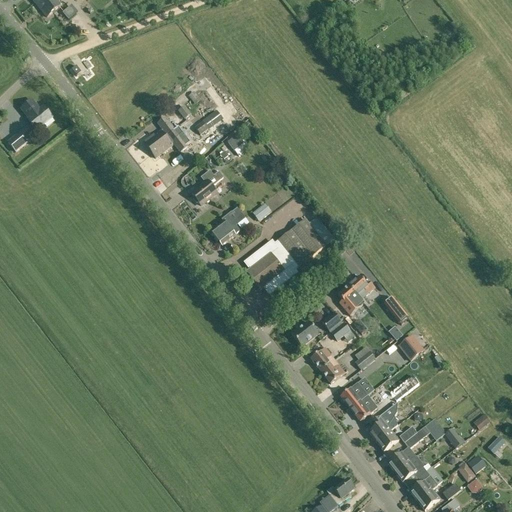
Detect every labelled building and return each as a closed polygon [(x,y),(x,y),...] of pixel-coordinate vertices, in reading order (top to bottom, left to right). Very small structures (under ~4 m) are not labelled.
[(39,0),(37,2),(44,10),(41,12),(47,18),(60,8),(55,2),(57,0),(39,0)] [(69,20),(76,14),(77,14),(74,10),(71,7),(63,14),(69,20)] [(195,105),(200,101),(194,93),(189,97),(195,105)] [(31,102),(21,110),(28,119),(28,120),(32,126),(28,130),(27,128),(8,143),(16,153),(35,138),(32,135),(52,119),(43,107),(38,111),(31,102)] [(184,109),(179,112),(185,120),(190,116),(184,109)] [(202,123),(203,123),(208,130),(222,119),(216,112),(202,123)] [(146,144),(144,145),(156,160),(174,146),(180,154),(188,148),(180,137),(177,134),(168,141),(166,138),(174,131),(165,120),(158,125),(162,130),(153,138),(151,137),(144,142),(146,144)] [(208,130),(203,123),(195,129),(200,136),(208,130)] [(240,135),(227,144),(233,152),(246,143),(240,135)] [(212,188),(223,179),(219,173),(214,178),(205,184),(192,195),(194,197),(193,200),(197,204),(199,204),(201,207),(217,194),(212,188)] [(264,206),(252,215),(258,223),(270,214),(264,206)] [(224,223),(212,233),(222,247),(235,236),(240,232),(236,227),(246,219),(238,210),(232,214),(231,214),(223,221),(224,223)] [(247,274),(261,291),(264,289),(269,296),(297,274),(295,272),(326,247),(305,221),(274,245),(272,243),(245,264),(250,271),(247,274)] [(349,288),(361,302),(375,289),(370,283),(367,286),(360,278),(349,288)] [(360,308),(364,305),(349,288),(338,297),(343,303),(340,305),(351,318),(361,309),(360,308)] [(400,324),(408,317),(400,306),(393,298),(385,305),(400,324)] [(334,315),(322,324),(330,333),(342,324),(338,320),(335,315),(334,315)] [(353,326),(361,335),(366,330),(358,321),(353,326)] [(293,337),(302,349),(318,336),(309,324),(293,337)] [(335,341),(345,354),(352,348),(342,335),(335,341)] [(399,348),(410,363),(423,353),(412,338),(399,348)] [(311,360),(321,373),(330,366),(335,362),(332,357),(325,349),(311,360)] [(361,372),(374,361),(369,354),(360,361),(356,365),(361,372)] [(330,366),(321,373),(331,386),(345,375),(339,367),(335,362),(330,366)] [(405,383),(382,401),(389,410),(412,392),(405,383)] [(341,398),(351,411),(367,397),(357,385),(341,398)] [(351,411),(360,423),(377,410),(367,397),(351,411)] [(397,413),(393,408),(371,426),(374,430),(369,434),(376,444),(391,432),(388,428),(395,418),(397,413)] [(479,431),(485,426),(490,423),(486,418),(485,416),(474,424),(479,431)] [(399,438),(404,445),(417,435),(412,428),(399,438)] [(426,428),(404,445),(409,451),(430,435),(426,428)] [(391,432),(376,444),(384,454),(399,442),(391,432)] [(454,432),(447,438),(455,449),(464,442),(462,439),(460,441),(454,432)] [(499,438),(488,450),(494,455),(505,444),(499,438)] [(395,475),(415,460),(408,451),(403,454),(403,453),(388,465),(395,475)] [(477,456),(467,464),(475,475),(486,467),(477,456)] [(403,484),(413,476),(417,481),(427,473),(423,469),(422,469),(415,460),(395,475),(403,484)] [(420,485),(410,493),(417,503),(432,492),(438,488),(430,478),(427,473),(417,481),(420,485)] [(333,489),(327,493),(330,497),(321,504),(323,506),(314,511),(332,511),(338,507),(343,503),(343,504),(351,498),(349,495),(355,491),(348,481),(335,491),(333,489)] [(475,481),(467,488),(472,494),(477,495),(482,491),(475,481)] [(460,493),(455,485),(442,495),(448,502),(460,493)] [(432,492),(417,503),(424,511),(425,511),(440,501),(432,492)] [(453,511),(458,509),(459,508),(459,506),(455,501),(443,510),(444,511),(453,511)]
